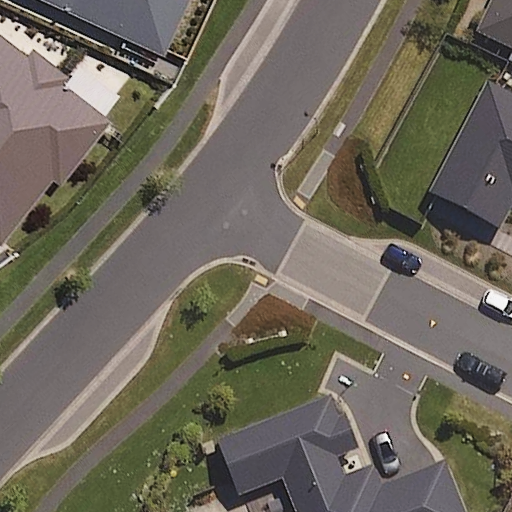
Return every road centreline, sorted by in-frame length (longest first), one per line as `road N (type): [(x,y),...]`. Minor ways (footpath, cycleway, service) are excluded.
road 1 (residential): [(511,362),(280,242),(210,192)]
road 2 (residential): [(210,192),(0,423)]
road 3 (residential): [(343,0),(210,192)]
